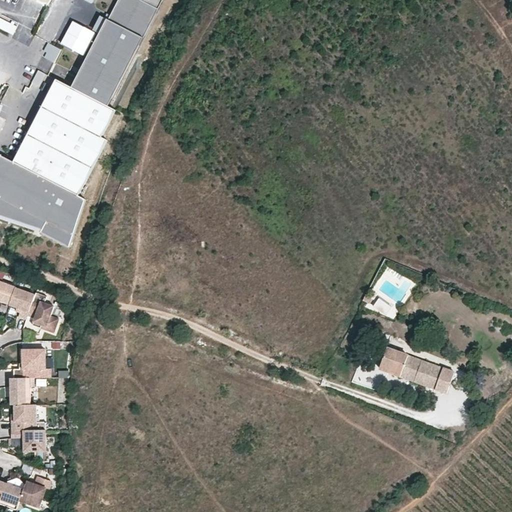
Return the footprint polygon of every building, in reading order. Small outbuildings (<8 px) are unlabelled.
[(135,0),(157,12),(163,0),(135,0)] [(98,28),(104,15),(99,13),(93,26),(98,28)] [(0,27),(14,32),(17,24),(0,17),(0,27)] [(145,38),(109,19),(74,88),(111,107),(145,38)] [(50,43),(44,55),(54,60),(60,48),(50,43)] [(102,137),(116,110),(74,88),(57,80),(15,162),(0,190),(0,197),(47,222),(44,228),(42,233),(70,247),(86,199),(79,195),(107,140),(102,137)] [(0,197),(0,190),(15,162),(2,155),(0,158),(0,213),(44,228),(47,222),(0,197)] [(0,300),(9,304),(15,287),(0,281),(0,300)] [(27,315),(34,294),(15,287),(9,304),(9,305),(20,309),(18,316),(26,319),(27,315)] [(52,316),(56,307),(47,304),(50,297),(35,292),(34,294),(27,315),(34,317),(32,324),(53,332),(58,318),(52,316)] [(445,367),(448,354),(420,345),(415,357),(388,347),(381,368),(448,393),(455,371),(445,367)] [(45,377),(45,368),(40,368),(39,349),(17,349),(17,368),(14,368),(14,378),(28,377),(45,377)] [(32,404),(32,386),(28,386),(28,377),(14,378),(11,378),(11,386),(11,404),(14,404),(32,404)] [(38,429),(38,404),(32,404),(14,404),(14,414),(15,421),(11,421),(12,430),(24,429),(38,429)] [(24,437),(24,429),(12,430),(12,438),(24,437)] [(47,451),(46,429),(38,429),(24,429),(24,437),(25,451),(47,451)] [(40,507),(46,488),(49,489),(51,485),(50,481),(37,476),(35,484),(27,481),(26,485),(20,500),(40,507)] [(20,500),(26,485),(19,478),(17,477),(8,481),(7,483),(0,480),(0,503),(1,503),(3,498),(19,503),(19,504),(20,500)] [(17,509),(19,504),(19,503),(3,498),(1,503),(17,509)]
